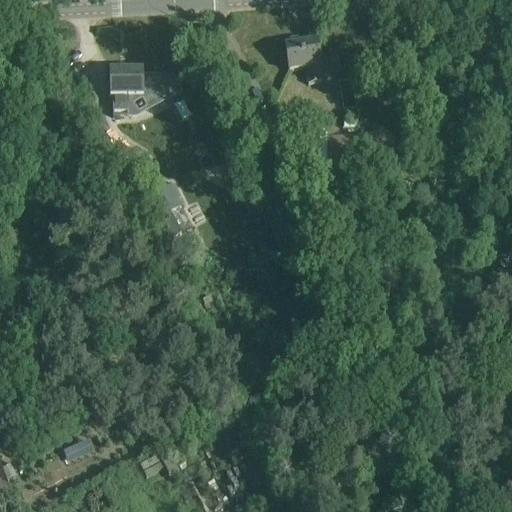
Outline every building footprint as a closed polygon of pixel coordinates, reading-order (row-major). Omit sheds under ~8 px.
[(288,47),(285,48),(289,73),(305,71),(308,86),(321,84),(318,69),(320,68),(316,43),(300,45),(300,42),(298,41),(290,42),(288,44),(288,47)] [(142,101),(142,94),(142,74),(110,74),(110,102),(112,102),(112,116),(127,116),(127,101),(142,101)] [(177,111),(183,112),(184,87),(152,86),(151,98),(177,99),(177,111)] [(395,173),(394,160),(393,135),(327,139),(329,164),(330,177),(395,173)] [(75,205),(71,184),(22,192),(26,214),(75,205)] [(171,242),(191,232),(169,189),(149,200),(171,242)]
